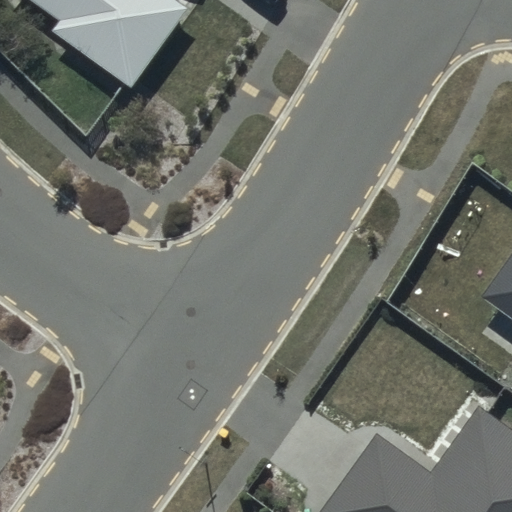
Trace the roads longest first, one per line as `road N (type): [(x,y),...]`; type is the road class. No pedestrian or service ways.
road 1 (residential): [(424,0),(339,144),(183,367)]
road 2 (residential): [(183,367),(0,215)]
road 3 (residential): [(183,367),(80,511)]
